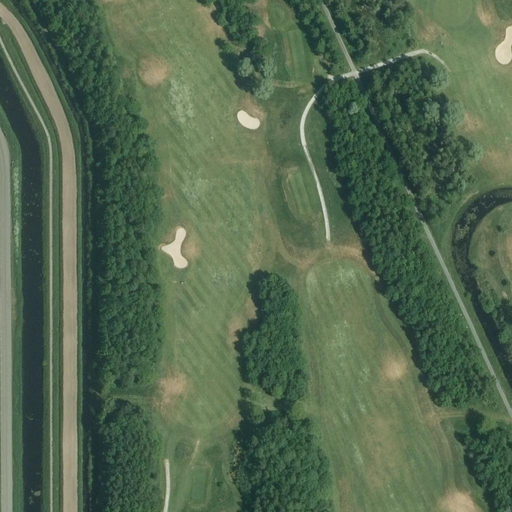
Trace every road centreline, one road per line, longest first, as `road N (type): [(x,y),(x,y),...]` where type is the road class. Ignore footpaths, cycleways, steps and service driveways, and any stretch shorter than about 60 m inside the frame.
road 1 (track): [(0,10),(62,121),(71,163),(69,511)]
road 2 (unclassified): [(8,511),(9,163),(0,129)]
